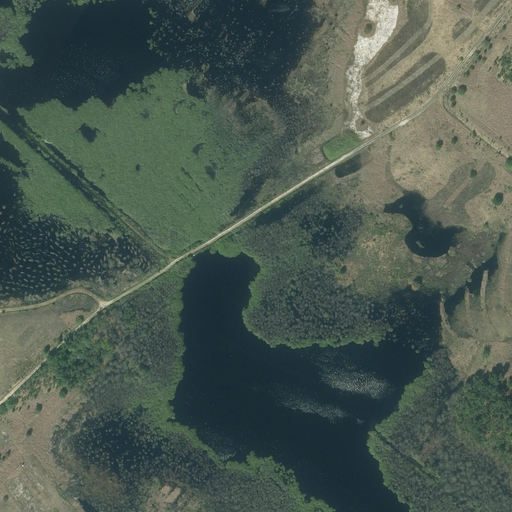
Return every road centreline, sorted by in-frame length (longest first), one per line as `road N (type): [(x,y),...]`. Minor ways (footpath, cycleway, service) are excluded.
road 1 (track): [(173,263),(427,105),(511,2)]
road 2 (track): [(173,263),(0,108)]
road 3 (track): [(0,404),(93,313),(173,263)]
road 4 (track): [(423,108),(451,165),(489,158),(511,175)]
